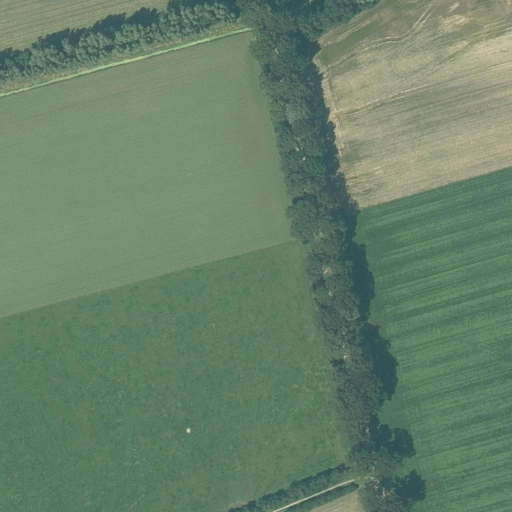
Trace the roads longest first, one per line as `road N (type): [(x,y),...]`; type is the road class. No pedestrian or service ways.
road 1 (track): [(387,511),(261,0)]
road 2 (track): [(0,89),(266,16)]
